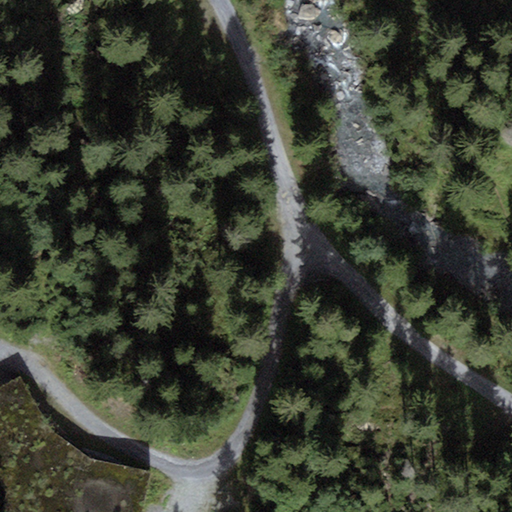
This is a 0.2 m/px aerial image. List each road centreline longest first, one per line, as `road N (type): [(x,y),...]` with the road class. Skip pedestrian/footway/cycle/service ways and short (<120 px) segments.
road 1 (track): [(219,0),(243,41),(305,224),(368,294),(511,403)]
road 2 (track): [(0,349),(88,422),(141,451),(184,468),(212,464),(249,426),(273,362),(305,224)]
